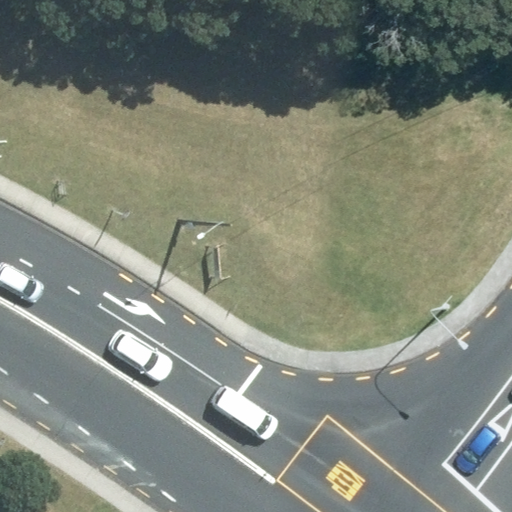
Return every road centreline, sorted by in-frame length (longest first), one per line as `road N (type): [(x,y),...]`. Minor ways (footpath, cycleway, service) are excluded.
road 1 (primary): [(0,266),(226,402),(385,511)]
road 2 (primary): [(240,511),(0,359)]
road 3 (secondary): [(511,374),(403,511)]
